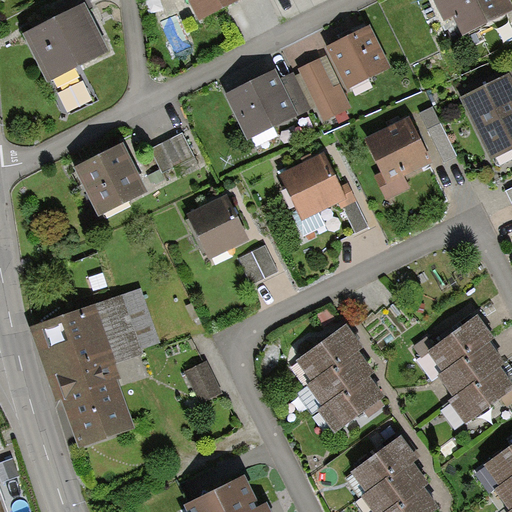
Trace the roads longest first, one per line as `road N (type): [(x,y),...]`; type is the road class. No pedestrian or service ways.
road 1 (residential): [(308,511),(237,368),(235,342),(253,323),(465,229),(483,246),(511,304)]
road 2 (residential): [(140,100),(341,0)]
road 3 (tertiary): [(60,511),(2,306)]
road 4 (residential): [(0,164),(34,158),(140,100)]
